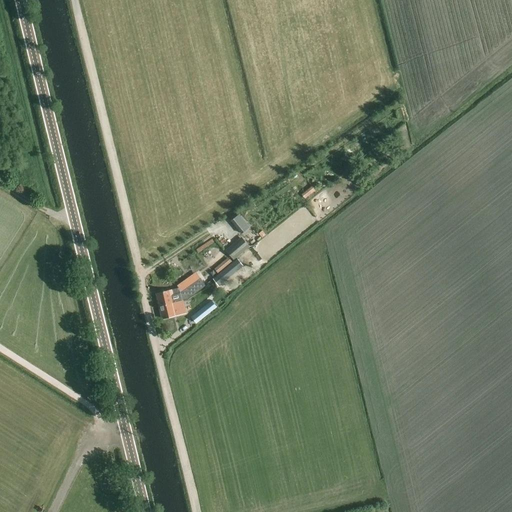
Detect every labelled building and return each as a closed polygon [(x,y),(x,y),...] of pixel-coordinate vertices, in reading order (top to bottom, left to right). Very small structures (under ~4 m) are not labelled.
[(306,199),(316,191),(312,186),(302,194),(306,199)] [(212,222),(196,232),(200,237),(206,233),(211,241),(220,235),(212,222)] [(234,260),(250,247),(242,237),(226,250),(234,260)] [(194,240),(185,245),(189,250),(197,245),(194,240)] [(188,299),(198,292),(206,286),(200,278),(180,292),(178,288),(156,293),(159,306),(176,302),(176,301),(188,299)] [(196,325),(218,307),(212,299),(190,318),(196,325)] [(176,302),(159,306),(162,318),(186,313),(183,301),(176,302)]
